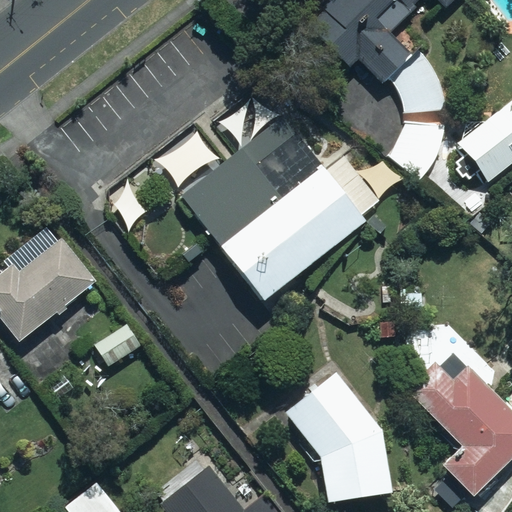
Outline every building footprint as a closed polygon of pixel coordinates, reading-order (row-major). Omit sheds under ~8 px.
[(327,0),(304,22),(351,67),(358,59),(384,84),(388,80),(390,81),(391,82),(392,84),(393,85),(394,86),(395,88),(396,89),(397,91),(398,92),(399,94),(399,95),(400,97),(401,98),(401,100),(402,101),(402,103),(403,105),(403,106),(403,108),(404,110),(404,111),(404,113),(404,115),(404,116),(404,118),(404,121),(405,121),(404,125),(402,132),(398,140),(393,149),(388,154),(420,179),(425,174),(430,167),(435,161),(438,153),(441,144),(444,134),(446,125),(444,125),(444,113),(444,111),(446,111),(445,105),(444,97),(442,91),(442,88),(441,85),(440,82),(439,79),(438,76),(436,74),(435,71),(434,68),(432,65),(430,63),(429,60),(427,57),(425,55),(423,52),(421,50),(419,48),(413,54),(391,33),(417,8),(414,4),(418,0),(439,0),(447,7),(453,0),(327,0)] [(511,101),(453,149),(484,187),(511,164),(511,101)] [(342,157),(326,170),(283,115),(179,196),(218,246),(262,302),(366,221),(361,214),(377,201),(342,157)] [(0,284),(0,336),(7,346),(88,283),(56,242),(51,246),(39,230),(0,260),(12,275),(0,284)] [(197,243),(182,254),(189,262),(203,251),(197,243)] [(122,326),(89,348),(105,371),(138,349),(122,326)] [(511,425),(443,354),(399,396),(452,452),(431,472),(461,503),(511,453),(511,425)] [(376,434),(330,376),(277,417),(311,461),(317,508),(384,499),(376,434)] [(204,469),(164,502),(171,511),(268,511),(254,494),(236,508),(204,469)] [(125,511),(101,482),(71,506),(75,511),(125,511)]
